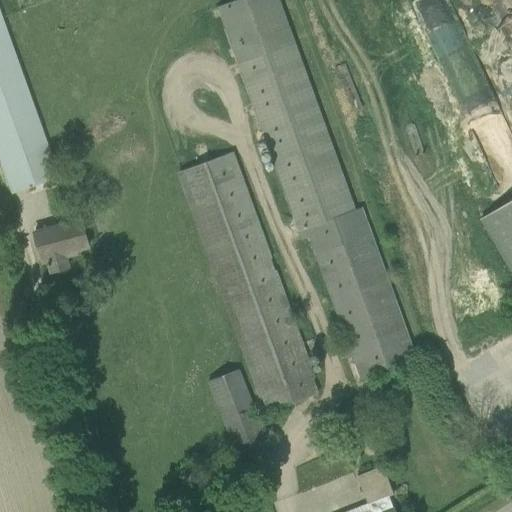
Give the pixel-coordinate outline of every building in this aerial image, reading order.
[(278,0),(237,0),(216,8),(300,240),(307,238),(358,379),(416,358),(361,208),(355,210),(278,0)] [(480,69),(448,0),(420,0),(456,79),(480,69)] [(0,11),(0,164),(11,194),(59,177),(0,11)] [(233,153),(176,173),(258,399),(261,398),(267,412),(318,394),(312,379),(315,378),(233,153)] [(511,273),(511,199),(479,219),(511,273)] [(31,231),(41,266),(46,265),(48,275),(69,269),(66,259),(77,256),(77,252),(89,249),(80,218),(31,231)] [(238,369),(206,382),(238,464),(270,452),(238,369)] [(343,511),(394,511),(388,497),(393,495),(381,466),(355,477),(366,503),(343,511)]
